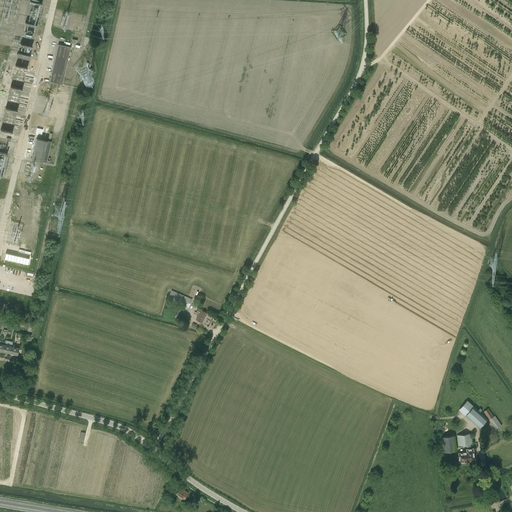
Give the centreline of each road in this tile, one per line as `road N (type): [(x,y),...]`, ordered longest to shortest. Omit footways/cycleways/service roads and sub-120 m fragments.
road 1 (unclassified): [(154,450),(353,87),(365,47),(364,0)]
road 2 (unclassified): [(154,450),(110,423),(0,393)]
